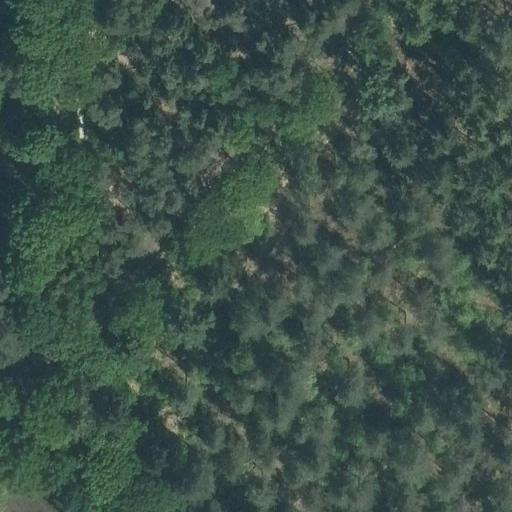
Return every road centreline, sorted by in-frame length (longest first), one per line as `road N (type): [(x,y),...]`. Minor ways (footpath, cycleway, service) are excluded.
road 1 (track): [(67,334),(362,0)]
road 2 (track): [(69,0),(67,334)]
road 3 (track): [(67,334),(67,405),(143,511)]
